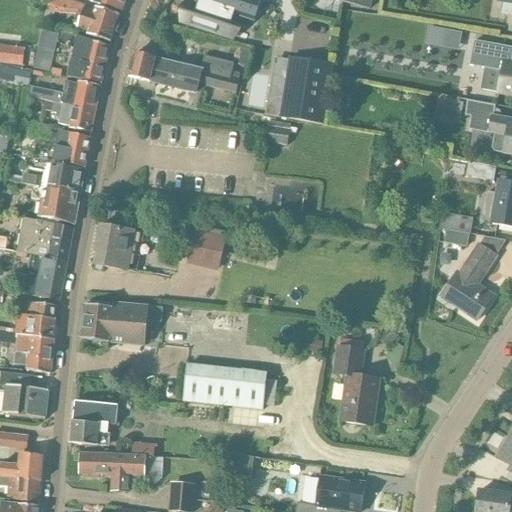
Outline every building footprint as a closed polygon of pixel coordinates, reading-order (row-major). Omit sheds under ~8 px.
[(69,0),(50,0),(47,11),(61,15),(82,17),(76,33),(111,44),(120,16),(69,0)] [(122,12),(126,0),(91,0),(90,3),(103,7),(122,12)] [(190,4),(184,23),(230,39),(237,19),(233,18),(234,15),(254,21),(260,0),(197,0),(197,3),(199,3),(198,7),(190,4)] [(327,0),(327,1),(371,11),(373,0),(327,0)] [(511,0),(502,0),(503,0),(504,0),(501,15),(511,17),(511,0)] [(68,79),(82,82),(101,85),(110,47),(59,33),(57,44),(74,50),(68,79)] [(511,49),(474,42),(470,67),(484,70),(501,73),(498,94),(511,96),(511,65),(511,66),(511,64),(511,49)] [(0,46),(0,64),(22,68),(24,49),(0,46)] [(242,49),(238,66),(246,68),(250,51),(242,49)] [(128,78),(137,80),(154,84),(160,61),(134,55),(128,78)] [(160,61),(154,84),(196,94),(198,84),(236,94),(240,82),(230,79),(234,64),(205,57),(202,72),(160,61)] [(289,59),(280,120),(324,127),(334,65),(289,59)] [(0,79),(22,85),(24,73),(0,66),(0,79)] [(27,98),(38,100),(45,101),(59,104),(96,111),(101,88),(79,84),(79,85),(67,83),(65,95),(29,88),(27,98)] [(438,99),(436,107),(462,112),(463,104),(438,99)] [(91,134),(96,111),(59,104),(45,101),(43,111),(56,115),(56,113),(63,115),(61,124),(70,126),(69,130),(91,134)] [(504,155),(511,156),(511,120),(494,117),(496,107),(468,102),(466,118),(471,118),(469,131),(489,135),(490,133),(495,134),(492,149),(496,153),(504,155)] [(53,128),(23,121),(21,129),(33,131),(31,137),(50,141),(53,128)] [(266,143),(268,144),(288,147),(290,131),(269,128),(266,143)] [(71,135),(62,134),(58,133),(52,163),(65,165),(84,169),(91,139),(71,135)] [(24,185),(26,185),(59,191),(59,189),(80,193),(84,171),(65,168),(54,166),(54,167),(47,165),(45,179),(25,175),(24,180),(11,178),(11,176),(9,176),(8,183),(23,186),(24,185)] [(493,184),(496,170),(469,165),(466,179),(493,184)] [(493,226),(498,227),(511,228),(511,185),(500,184),(498,195),(489,193),(485,196),(482,216),(485,219),(493,221),(493,226)] [(43,218),(75,227),(80,193),(59,189),(59,191),(26,185),(49,190),(46,202),(41,201),(38,217),(43,218)] [(18,252),(29,255),(31,255),(68,262),(74,230),(43,223),(24,220),(18,252)] [(97,254),(95,266),(127,272),(134,233),(100,227),(95,253),(97,254)] [(447,231),(445,244),(466,248),(469,235),(447,231)] [(227,243),(195,234),(187,266),(219,274),(221,265),(223,258),(227,243)] [(0,249),(6,250),(8,239),(0,237),(0,249)] [(453,307),(453,306),(477,322),(494,297),(477,287),(496,258),(479,246),(460,275),(458,274),(444,294),(455,301),(452,306),(453,307)] [(23,296),(29,297),(28,298),(60,303),(68,262),(31,255),(26,277),(23,296)] [(0,328),(0,332),(55,341),(59,307),(25,303),(23,317),(19,316),(18,330),(0,328)] [(111,309),(106,344),(109,344),(109,343),(143,347),(148,309),(112,305),(112,309),(111,309)] [(80,340),(82,341),(106,344),(111,309),(85,306),(80,340)] [(330,323),(329,335),(345,337),(346,325),(330,323)] [(388,329),(378,341),(388,349),(398,338),(388,329)] [(55,341),(0,332),(0,343),(19,346),(18,355),(29,356),(27,373),(51,375),(55,341)] [(308,341),(307,352),(321,354),(322,343),(308,341)] [(373,428),(380,381),(361,378),(364,352),(338,348),(334,376),(347,377),(341,423),(373,428)] [(183,402),(263,411),(267,375),(187,366),(183,402)] [(4,416),(46,421),(49,392),(27,389),(28,377),(1,374),(0,380),(0,393),(7,394),(4,416)] [(117,407),(77,403),(75,403),(71,444),(109,448),(110,436),(108,435),(108,427),(115,427),(117,407)] [(231,412),(230,422),(254,424),(255,415),(231,412)] [(28,438),(0,434),(0,448),(26,452),(28,438)] [(509,473),(511,474),(511,440),(510,439),(498,461),(511,468),(509,473)] [(133,457),(155,458),(155,446),(133,445),(133,457)] [(0,478),(42,483),(44,458),(20,455),(19,468),(0,465),(0,478)] [(133,457),(81,455),(80,475),(111,476),(110,495),(129,496),(130,477),(157,478),(158,459),(155,459),(155,458),(133,457)] [(236,458),(234,475),(252,478),(254,461),(236,458)] [(42,483),(0,478),(0,488),(8,489),(7,502),(40,505),(42,483)] [(296,511),(332,511),(333,510),(347,511),(361,511),(365,485),(320,479),(316,506),(297,504),(296,511)] [(175,486),(173,511),(174,511),(193,511),(196,488),(175,486)] [(510,496),(499,495),(479,492),(476,511),(509,511),(511,505),(511,494),(510,496)] [(0,511),(41,511),(42,508),(21,505),(0,503),(0,511)]
